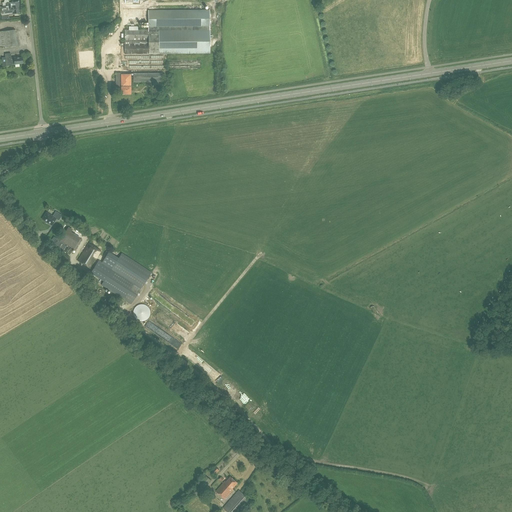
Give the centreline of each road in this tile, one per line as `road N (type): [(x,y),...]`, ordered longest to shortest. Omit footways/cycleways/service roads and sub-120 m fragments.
road 1 (primary): [(43,132),(511,61)]
road 2 (track): [(0,197),(118,325),(247,445),(209,483)]
road 3 (track): [(347,511),(247,445)]
